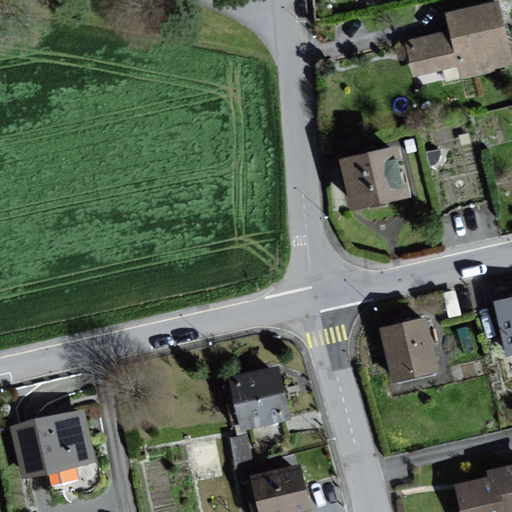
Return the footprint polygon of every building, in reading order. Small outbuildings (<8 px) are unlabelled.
[(449,30),(407,41),(418,77),(457,66),(461,80),(511,65),(511,53),(497,0),(496,0),(445,15),(449,30)] [(398,146),(340,160),(352,212),(411,198),(398,146)] [(511,298),(495,302),(504,353),(511,351),(511,298)] [(432,320),(383,329),(393,383),(442,374),(432,320)] [(282,364),(231,375),(244,431),(295,420),(282,364)] [(87,413),(13,429),(24,482),(99,465),(87,413)] [(511,511),(511,467),(492,471),(494,479),(460,485),(464,511),(511,511)] [(315,511),(306,468),(257,479),(264,511),(315,511)]
